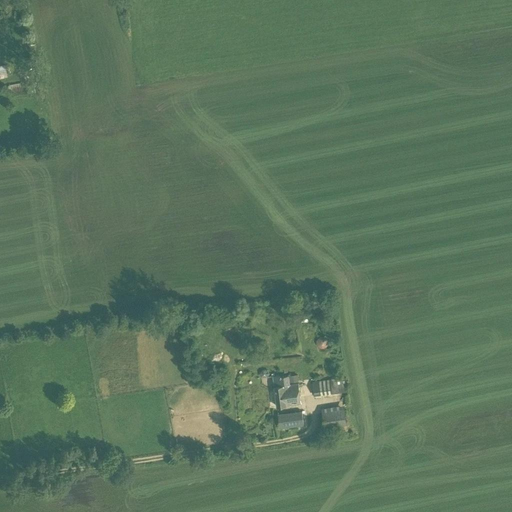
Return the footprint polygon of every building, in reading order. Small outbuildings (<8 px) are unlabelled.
[(26,85),(25,82),(7,85),(9,96),(35,91),(34,84),(26,85)] [(299,307),(299,304),(294,304),(295,322),(315,321),(314,306),(299,307)] [(261,377),(267,377),(269,373),(267,369),(262,369),(260,373),(261,377)] [(289,375),(290,382),(298,381),(298,374),(289,375)] [(276,386),(274,386),(277,406),(286,405),(301,403),(301,402),(300,395),(299,383),(290,384),(289,376),(280,377),(279,377),(280,385),(276,386)] [(315,396),(348,391),(346,376),(312,381),(315,396)] [(325,426),(346,423),(344,409),(323,412),(325,426)] [(280,428),(304,425),(302,411),(278,414),(280,428)]
